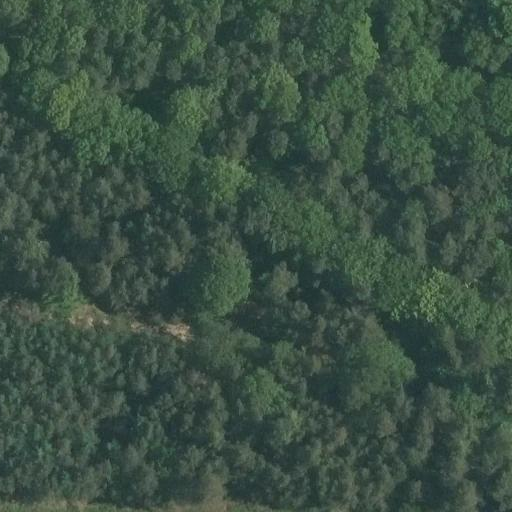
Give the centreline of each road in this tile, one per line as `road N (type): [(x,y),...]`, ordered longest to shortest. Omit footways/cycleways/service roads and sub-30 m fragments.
road 1 (track): [(511,348),(0,79)]
road 2 (track): [(0,308),(511,390)]
road 3 (tertiary): [(511,109),(285,0)]
